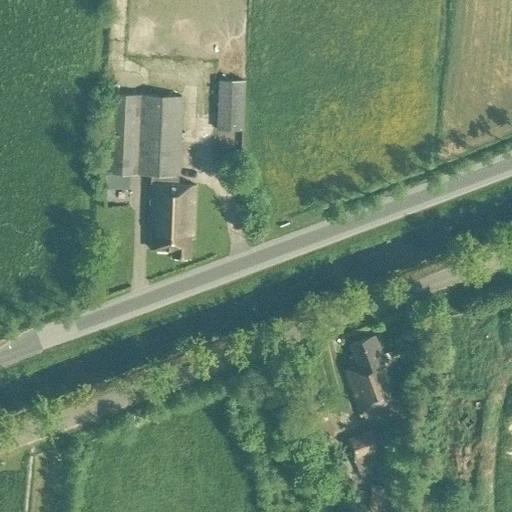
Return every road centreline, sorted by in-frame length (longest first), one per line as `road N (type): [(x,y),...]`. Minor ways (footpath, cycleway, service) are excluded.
road 1 (secondary): [(0,357),(511,164)]
road 2 (unclassified): [(0,442),(511,253)]
